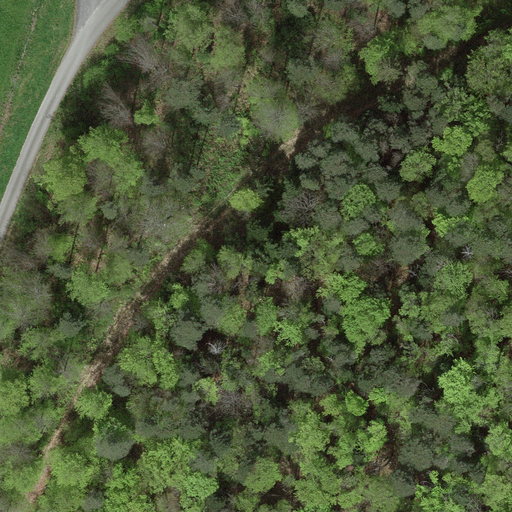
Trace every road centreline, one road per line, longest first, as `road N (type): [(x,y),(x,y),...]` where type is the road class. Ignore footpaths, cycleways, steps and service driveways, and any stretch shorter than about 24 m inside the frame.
road 1 (track): [(21,511),(133,305),(210,216),(298,139),(511,19)]
road 2 (track): [(0,221),(72,58),(115,0)]
